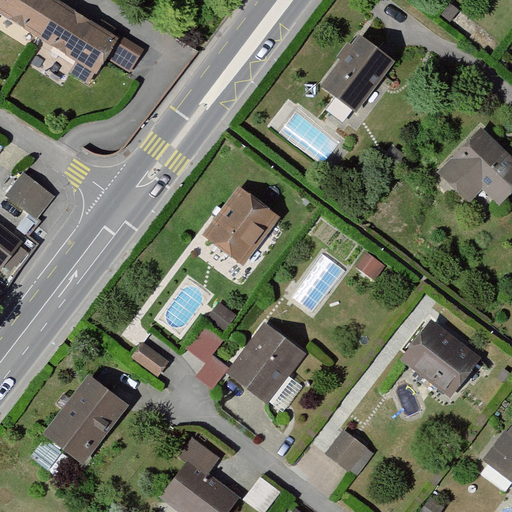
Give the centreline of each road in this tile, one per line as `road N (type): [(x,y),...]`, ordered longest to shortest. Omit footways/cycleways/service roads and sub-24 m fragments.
road 1 (secondary): [(123,209),(285,0)]
road 2 (unknown): [(297,490),(424,317)]
road 3 (secondary): [(0,369),(123,209)]
road 4 (residential): [(123,209),(0,123)]
